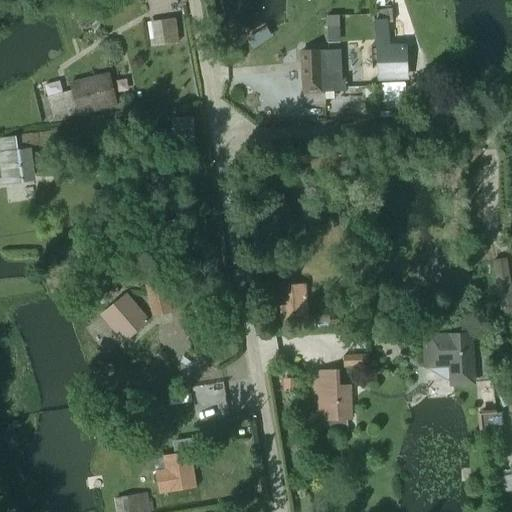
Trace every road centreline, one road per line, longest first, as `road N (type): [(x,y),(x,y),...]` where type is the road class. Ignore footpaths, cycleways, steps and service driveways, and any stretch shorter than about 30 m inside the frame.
road 1 (unclassified): [(217,136),(280,511)]
road 2 (unclassified): [(511,123),(217,136)]
road 3 (unclassified): [(194,0),(217,136)]
